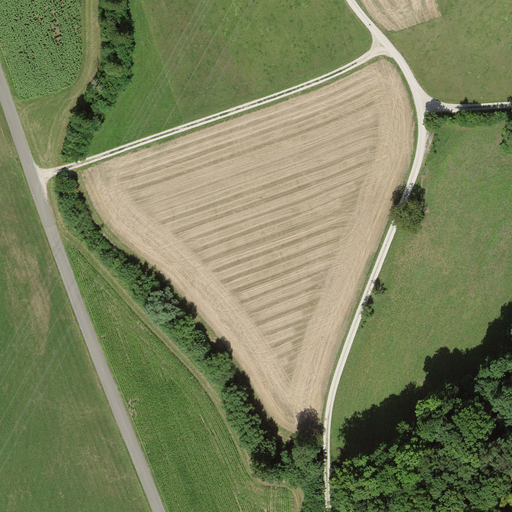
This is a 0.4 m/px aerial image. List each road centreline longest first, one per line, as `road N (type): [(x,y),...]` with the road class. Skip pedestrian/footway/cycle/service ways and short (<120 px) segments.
road 1 (track): [(348,0),(405,68),(422,127),(418,161),(342,353),(326,415),(325,511)]
road 2 (tertiary): [(158,511),(58,261),(0,87)]
road 3 (track): [(30,178),(303,87),(389,49)]
